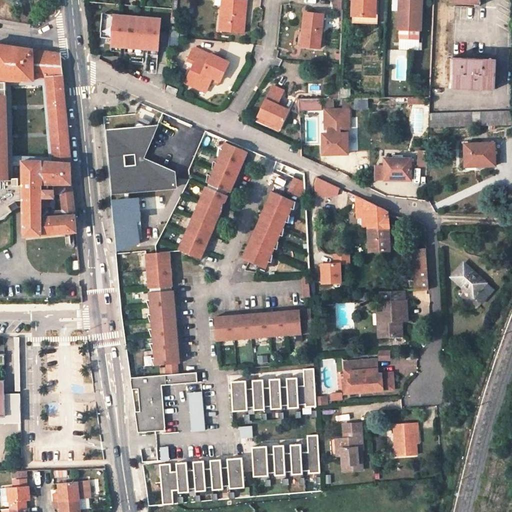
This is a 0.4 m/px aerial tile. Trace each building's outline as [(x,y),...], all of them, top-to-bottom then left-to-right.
[(243,32),(246,1),(234,0),(223,0),(221,30),(243,32)] [(377,0),(357,0),(357,15),(377,15),(377,0)] [(421,25),(421,0),(399,0),(399,25),(400,25),(400,35),(419,36),(419,25),(421,25)] [(320,48),(323,15),(305,12),(302,46),(320,48)] [(162,18),(103,13),(100,43),(112,44),(111,56),(121,56),(122,47),(127,48),(126,57),(144,58),(145,41),(150,41),(148,59),(158,59),(162,18)] [(0,44),(0,79),(9,80),(35,82),(35,78),(47,79),(55,159),(24,160),(24,183),(25,198),(25,236),(35,235),(77,232),(61,53),(46,51),(34,49),(0,44)] [(192,48),(188,57),(195,61),(187,79),(207,88),(210,82),(212,77),(220,81),(229,62),(211,54),(210,55),(195,48),(192,48)] [(494,89),(495,59),(451,57),(450,87),(494,89)] [(220,81),(212,77),(210,82),(218,86),(220,81)] [(0,222),(16,212),(12,206),(25,198),(24,183),(23,181),(21,176),(18,176),(18,178),(13,178),(11,95),(9,94),(9,80),(0,79),(0,222)] [(205,92),(207,88),(187,79),(185,82),(205,92)] [(166,90),(176,94),(178,89),(168,85),(166,90)] [(277,105),(283,91),(273,86),(259,116),(281,126),(289,110),(277,105)] [(319,99),(299,99),(299,112),(319,111),(319,99)] [(333,108),(326,108),(326,122),(328,122),(328,133),(322,133),(323,155),(348,154),(348,133),(340,133),(340,128),(350,128),(350,108),(342,108),(333,108)] [(511,110),(431,114),(430,127),(511,124),(511,110)] [(136,130),(109,132),(114,191),(116,191),(116,193),(117,193),(117,195),(176,189),(175,174),(144,160),(151,144),(151,143),(153,142),(155,140),(156,138),(156,135),(155,133),(154,131),(152,129),(150,128),(148,127),(146,127),(144,128),(142,129),(139,131),(137,132),(136,130)] [(214,168),(209,180),(211,181),(230,190),(233,191),(234,184),(233,183),(236,178),(238,179),(240,171),(239,171),(241,164),(244,165),(245,159),(244,158),(247,152),(226,142),(220,155),(214,168)] [(465,166),(495,165),(495,143),(465,144),(465,166)] [(411,158),(405,158),(405,154),(391,154),(391,158),(384,158),(384,167),(385,179),(411,179),(411,158)] [(428,154),(418,154),(417,167),(427,168),(428,154)] [(384,167),(375,167),(375,179),(385,179),(384,167)] [(305,195),(304,181),(295,177),(288,194),(298,197),(305,195)] [(315,184),(316,197),(338,195),(340,188),(317,177),(315,184)] [(209,185),(229,193),(230,190),(211,181),(209,185)] [(208,184),(206,191),(204,190),(203,201),(201,200),(199,206),(197,206),(196,217),(195,216),(192,222),(190,222),(189,232),(188,232),(185,238),(184,238),(183,248),(203,256),(205,249),(204,249),(205,247),(207,248),(210,241),(211,233),(211,231),(214,232),(217,225),(219,217),(217,217),(218,215),(221,216),(223,209),(225,202),(225,201),(225,199),(227,200),(230,194),(229,193),(209,185),(208,184)] [(296,202),(273,192),(271,200),(272,201),(270,206),(267,205),(266,213),(267,213),(264,219),(261,219),(260,227),(261,228),(258,233),(255,232),(254,240),(255,240),(252,246),(250,246),(248,253),(250,253),(247,260),(267,269),(273,255),(279,242),(285,228),(290,215),(296,202)] [(118,251),(146,249),(142,198),(115,200),(118,251)] [(368,208),(365,208),(365,216),(368,216),(369,228),(389,227),(388,215),(388,211),(367,201),(368,208)] [(371,252),(390,250),(389,227),(369,228),(371,252)] [(426,248),(413,249),(416,290),(429,289),(426,248)] [(149,272),(148,272),(149,279),(147,279),(151,289),(172,287),(174,287),(172,279),(171,279),(171,276),(173,276),(172,270),(171,262),(169,262),(169,260),(171,259),(171,252),(146,255),(147,261),(145,262),(149,272)] [(335,263),(322,264),(323,283),(342,282),(341,264),(351,263),(351,254),(335,255),(335,263)] [(483,303),(494,290),(486,284),(487,283),(464,263),(451,277),(474,297),(475,296),(483,303)] [(303,279),(304,298),(312,297),(311,278),(303,279)] [(382,337),(403,336),(402,321),(408,321),(407,302),(407,290),(384,291),(384,303),(385,313),(385,322),(381,322),(382,337)] [(174,364),(182,364),(179,355),(178,349),(181,349),(178,342),(177,342),(177,335),(179,335),(177,326),(176,326),(175,320),(178,320),(176,312),(174,312),(174,306),(177,305),(174,298),(173,298),(172,291),(150,293),(151,308),(153,322),(154,337),(155,351),(157,366),(164,365),(174,364)] [(298,311),(300,333),(313,332),(311,310),(298,311)] [(287,312),(280,312),(282,334),(283,336),(290,335),(290,337),(300,333),(298,311),(290,313),(290,314),(288,314),(287,312)] [(215,342),(221,341),(222,343),(231,339),(232,340),(239,340),(239,341),(249,337),(249,339),(256,338),(256,340),(266,336),(266,337),(273,337),(273,338),(282,334),(280,312),(273,314),(274,315),(271,316),(271,313),(264,313),(256,316),(256,317),(254,317),(253,314),(247,315),(239,317),(239,318),(237,319),(236,316),(229,317),(222,319),(222,320),(220,320),(219,318),(213,318),(213,320),(215,341),(215,342)] [(391,360),(390,352),(381,353),(382,361),(391,360)] [(377,360),(345,362),(346,372),(351,372),(352,379),(349,379),(350,393),(393,390),(392,375),(378,376),(377,360)] [(174,364),(164,365),(165,375),(175,374),(174,364)] [(246,382),(231,384),(233,413),(248,412),(248,410),(254,409),(255,412),(266,411),(265,408),(272,408),(272,410),(283,409),(283,407),(289,406),(289,409),(300,408),(300,405),(307,405),(307,407),(317,406),(316,397),(315,369),(304,370),(305,386),(299,386),(298,378),(287,379),(288,387),(281,388),(280,379),(269,380),(270,388),(264,389),(263,381),(252,382),(253,390),(246,391),(246,382)] [(165,375),(131,379),(132,390),(138,389),(140,412),(135,413),(138,428),(141,427),(142,432),(166,430),(161,384),(201,380),(200,372),(175,374),(165,375)] [(205,390),(192,391),(196,430),(209,428),(205,390)] [(344,393),(332,395),(333,404),(345,403),(344,393)] [(329,396),(316,397),(317,406),(330,405),(329,396)] [(418,423),(395,425),(397,455),(417,453),(417,442),(416,431),(418,431),(418,423)] [(353,424),(354,438),(344,439),(337,440),(338,455),(342,455),(343,470),(363,469),(362,449),(364,449),(362,424),(353,424)] [(344,439),(354,438),(353,424),(344,425),(344,439)] [(267,446),(252,446),(253,475),(269,475),(268,472),(275,472),(275,475),(285,474),(285,471),(293,471),(292,474),(303,474),(303,471),(309,470),(309,473),(320,473),(318,435),(307,435),(308,452),(302,452),(301,444),(290,445),(291,453),(284,453),(284,445),(273,446),(274,453),(267,454),(267,446)] [(171,463),(160,464),(164,504),(175,504),(174,491),(180,490),(180,493),(191,492),(191,489),(197,489),(197,491),(208,490),(208,488),(214,487),(215,490),(225,489),(225,486),(231,486),(232,488),(247,487),(244,457),(229,458),(230,464),(223,465),(222,459),(212,460),(212,466),(206,466),(205,460),(195,461),(195,467),(189,468),(188,462),(178,463),(178,469),(172,469),(171,463)] [(89,480),(78,481),(80,498),(90,497),(89,480)] [(60,492),(54,493),(54,501),(80,498),(78,481),(60,483),(60,488),(60,492)] [(27,485),(17,486),(10,487),(11,508),(29,506),(28,500),(31,499),(31,493),(30,485),(27,485)] [(80,511),(80,498),(54,501),(55,508),(61,508),(61,511),(80,511)]
